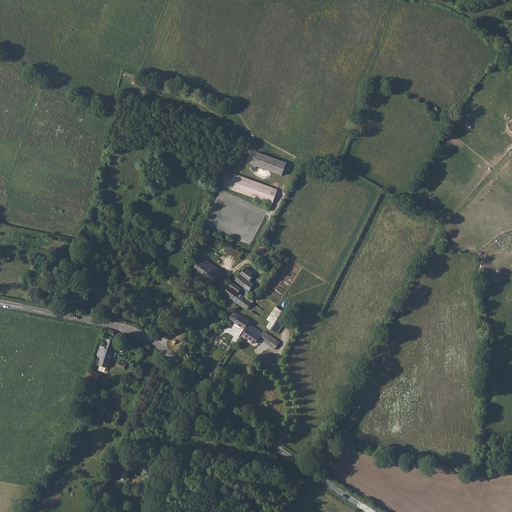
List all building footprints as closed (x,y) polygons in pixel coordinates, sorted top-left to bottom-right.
[(281,175),(285,163),(255,153),(251,164),(281,175)] [(278,191),(226,172),(222,184),(269,202),(267,209),(271,211),(278,191)] [(239,259),(242,254),(231,248),(228,253),(239,259)] [(202,259),(195,267),(212,282),(216,277),(220,271),(206,260),(205,262),(202,259)] [(237,280),(247,287),(256,273),(246,267),(237,280)] [(225,293),(242,305),(248,297),(240,292),(242,289),(232,282),(230,286),(227,285),(224,289),(226,291),(225,293)] [(256,299),(255,298),(250,294),(248,297),(242,305),(248,310),(250,309),(259,315),(263,308),(254,302),(256,299)] [(269,322),(266,327),(277,334),(290,316),(276,306),(266,320),(269,322)] [(245,328),(250,321),(241,315),(235,312),(234,314),(233,314),(230,318),(237,322),(236,323),(245,328)] [(259,339),(263,332),(251,324),(245,335),(257,342),(259,339)] [(278,341),(263,332),(259,339),(273,348),(278,341)] [(106,368),(115,340),(106,337),(103,347),(99,346),(96,357),(99,358),(99,361),(96,360),(95,363),(97,364),(97,366),(106,368)] [(98,379),(101,373),(90,369),(88,375),(98,379)]
